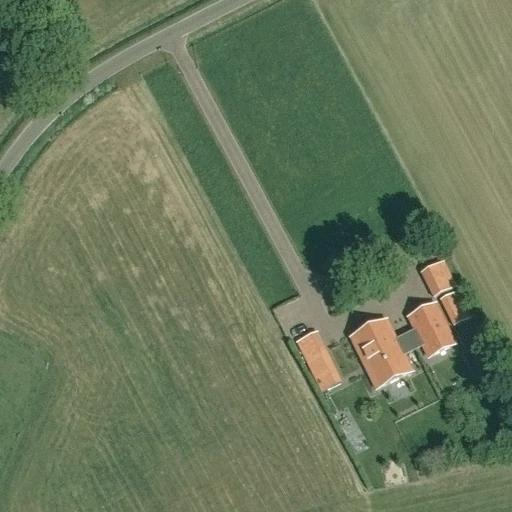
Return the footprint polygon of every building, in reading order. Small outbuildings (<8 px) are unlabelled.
[(438,252),(423,257),(427,268),(442,263),(438,252)] [(422,275),(434,300),(456,290),(443,265),(422,275)] [(453,328),(466,322),(454,296),(441,303),(453,328)] [(386,325),(353,341),(378,391),(411,375),(402,356),(415,349),(414,347),(421,343),(429,360),(455,347),(436,308),(410,321),(418,338),(411,341),(409,338),(396,344),(386,325)] [(341,385),(316,335),(297,344),(322,394),(341,385)] [(483,364),(471,371),(478,382),(489,375),(483,364)]
